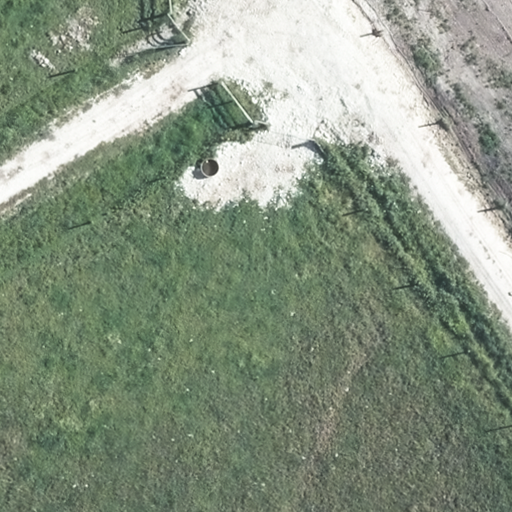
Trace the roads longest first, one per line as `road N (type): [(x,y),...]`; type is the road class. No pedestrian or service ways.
road 1 (track): [(278,0),(511,327)]
road 2 (track): [(0,202),(196,79),(331,74)]
